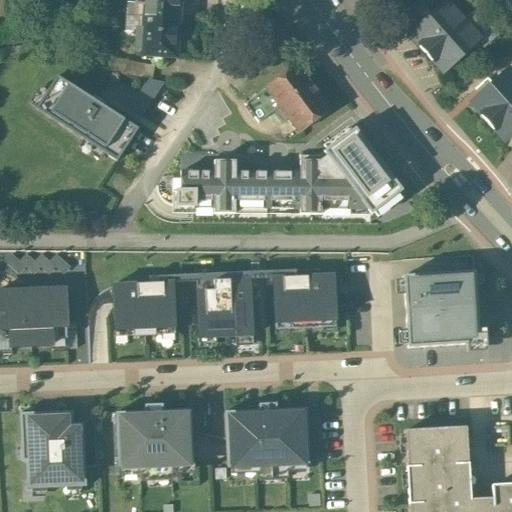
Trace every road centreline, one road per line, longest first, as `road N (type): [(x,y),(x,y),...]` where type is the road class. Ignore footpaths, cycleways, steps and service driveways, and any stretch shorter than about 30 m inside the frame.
road 1 (residential): [(347,384),(317,371),(0,384)]
road 2 (secondary): [(309,0),(370,81),(511,236)]
road 3 (residential): [(109,239),(195,117),(211,68),(213,0)]
road 4 (residential): [(511,377),(347,384)]
road 5 (residential): [(353,511),(347,384)]
